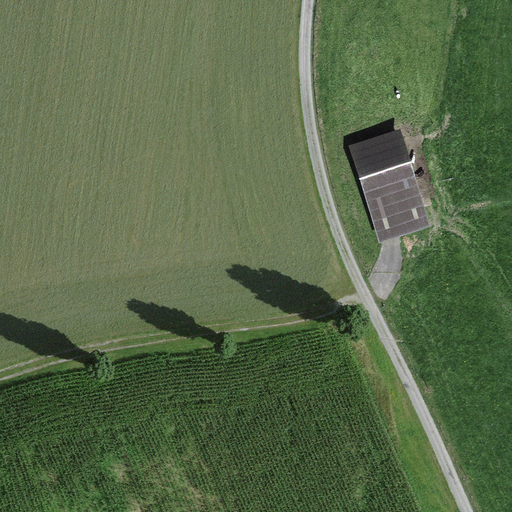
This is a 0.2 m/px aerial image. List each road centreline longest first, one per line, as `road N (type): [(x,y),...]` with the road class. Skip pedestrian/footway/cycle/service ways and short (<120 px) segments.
road 1 (track): [(0,375),(365,297)]
road 2 (track): [(308,0),(305,69),(315,156),(365,297)]
road 3 (track): [(365,297),(461,511)]
